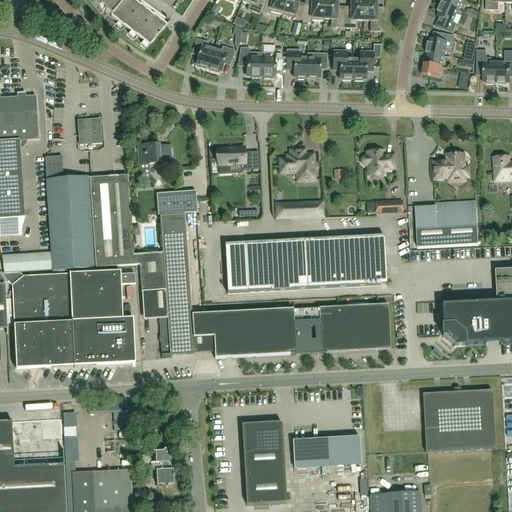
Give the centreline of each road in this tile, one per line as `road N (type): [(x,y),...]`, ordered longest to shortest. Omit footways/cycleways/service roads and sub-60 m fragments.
road 1 (tertiary): [(11,33),(182,100),(400,109)]
road 2 (unclassified): [(511,368),(185,387)]
road 3 (residential): [(60,0),(108,47),(155,71),(204,0)]
road 4 (unclassified): [(0,397),(185,387)]
road 5 (unclassified): [(185,387),(201,511)]
